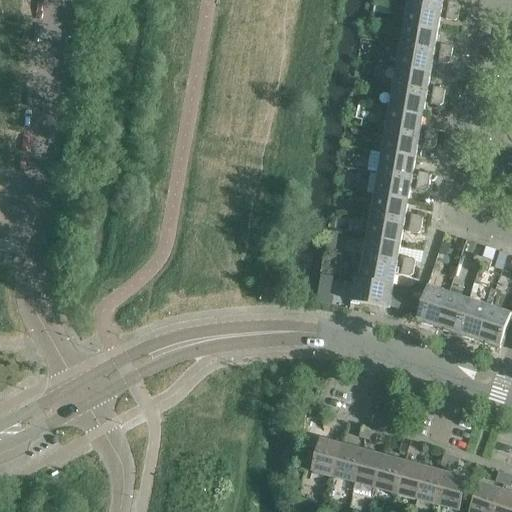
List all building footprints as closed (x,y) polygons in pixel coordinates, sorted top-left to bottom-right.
[(409,0),(409,5),(442,10),(443,0),(409,0)] [(449,2),(448,10),(459,12),(460,6),(459,3),(449,2)] [(409,5),(405,26),(438,31),(442,10),(409,5)] [(448,10),(447,19),(455,21),(458,19),(459,12),(448,10)] [(405,26),(402,47),(435,52),(438,31),(405,26)] [(442,44),(440,53),(452,55),(453,48),(451,45),(442,44)] [(402,47),(398,68),(431,74),(435,52),(402,47)] [(440,53),(439,61),(448,63),(451,61),(452,55),(440,53)] [(398,68),(394,89),(427,95),(431,74),(398,68)] [(434,87),(433,95),(444,97),(445,91),(444,88),(434,87)] [(427,95),(394,89),(390,110),(424,116),(427,95)] [(433,95),(431,104),(441,106),(443,104),(444,97),(433,95)] [(420,137),(424,116),(390,110),(387,131),(420,137)] [(427,129),(425,138),(437,140),(438,134),(436,131),(427,129)] [(387,131),(383,152),(416,158),(420,137),(387,131)] [(425,138),(424,147),(433,148),(436,146),(437,140),(425,138)] [(383,152),(379,173),(412,179),(416,158),(383,152)] [(420,172),(418,180),(429,182),(431,176),(428,173),(420,172)] [(379,173),(376,194),(409,200),(412,179),(379,173)] [(418,180),(417,189),(426,191),(428,189),(429,182),(418,180)] [(409,200),(376,194),(372,215),(405,221),(409,200)] [(412,214),(411,223),(422,225),(423,219),(421,216),(412,214)] [(372,215),(368,237),(401,242),(405,221),(372,215)] [(411,223),(409,231),(418,233),(421,231),(422,225),(411,223)] [(368,237),(365,258),(398,263),(401,242),(368,237)] [(475,257),(472,266),(480,269),(484,257),(478,255),(475,257)] [(405,257),(403,266),(415,268),(416,261),(414,258),(405,257)] [(484,257),(480,269),(489,271),(492,263),(490,260),(484,257)] [(365,258),(361,279),(394,284),(398,263),(365,258)] [(403,266),(402,274),(411,276),(414,274),(415,268),(403,266)] [(394,284),(361,279),(357,278),(353,301),(390,308),(390,305),(405,310),(408,301),(392,296),(394,284)] [(405,310),(408,311),(419,314),(417,321),(433,326),(434,323),(439,325),(450,293),(428,286),(424,300),(422,306),(408,301),(405,310)] [(450,293),(439,325),(445,327),(444,330),(459,335),(470,300),(450,293)] [(470,300),(459,335),(474,340),(475,336),(480,338),(491,307),(470,300)] [(491,307),(480,338),(486,340),(485,344),(501,349),(511,314),(491,307)] [(337,419),(329,416),(326,426),(333,429),(337,419)] [(371,430),(363,427),(360,437),(368,440),(371,430)] [(379,432),(371,430),(368,440),(375,442),(379,432)] [(313,471),(334,477),(343,445),(321,439),(313,471)] [(412,443),(404,441),(401,451),(409,453),(412,443)] [(420,446),(412,443),(409,453),(416,456),(420,446)] [(343,445),(334,477),(355,483),(364,450),(343,445)] [(364,450),(355,483),(376,488),(385,456),(364,450)] [(453,457),(445,454),(442,464),(449,467),(453,457)] [(385,456),(376,488),(397,494),(406,462),(385,456)] [(461,459),(453,457),(449,467),(457,469),(461,459)] [(406,462),(397,494),(418,500),(427,467),(406,462)] [(427,467),(418,500),(439,505),(448,473),(427,467)] [(507,475),(499,472),(496,482),(504,485),(507,475)] [(448,473),(439,505),(461,511),(469,479),(448,473)] [(470,511),(493,511),(501,490),(481,483),(470,511)] [(511,511),(511,493),(501,490),(493,511),(511,511)]
